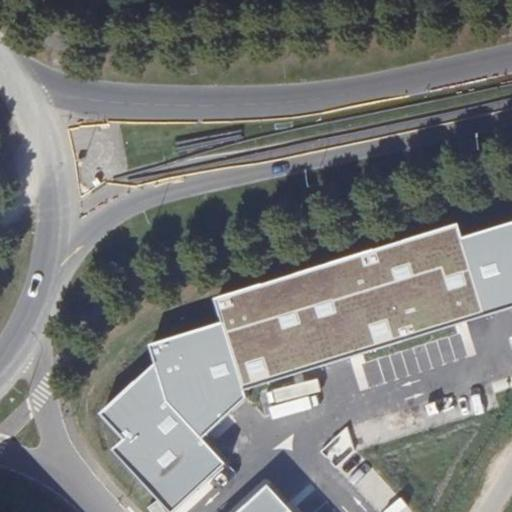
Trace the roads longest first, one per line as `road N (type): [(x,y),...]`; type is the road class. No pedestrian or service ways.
road 1 (primary): [(511,57),(277,102),(83,97),(8,77)]
road 2 (primary): [(48,255),(103,208),(147,184),(511,109)]
road 3 (primary): [(48,255),(46,164),(8,77)]
road 4 (unclassified): [(58,462),(22,325)]
